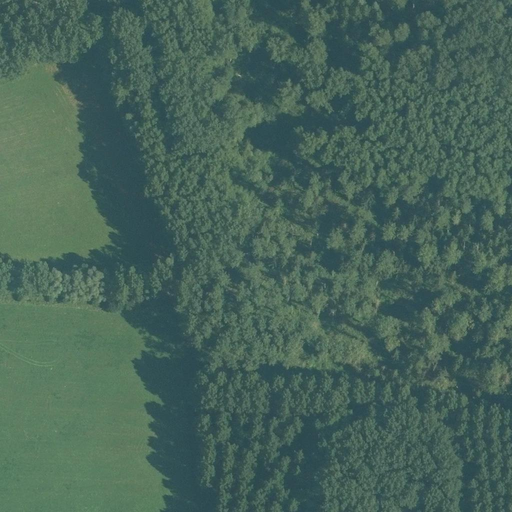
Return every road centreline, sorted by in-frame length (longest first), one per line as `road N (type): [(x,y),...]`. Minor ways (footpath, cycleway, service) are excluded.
road 1 (track): [(182,295),(295,139),(365,76)]
road 2 (track): [(182,295),(208,511)]
road 3 (track): [(0,290),(182,295)]
road 4 (track): [(365,76),(511,115)]
